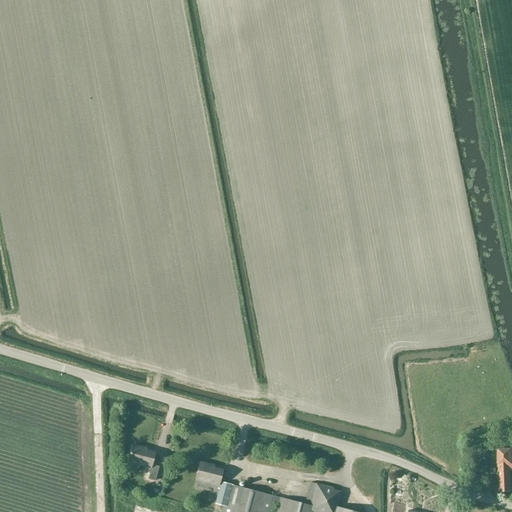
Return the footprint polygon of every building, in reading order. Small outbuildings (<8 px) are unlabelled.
[(127,463),(151,469),(152,465),(156,452),(146,450),(147,448),(132,445),(127,463)] [(511,492),(511,472),(510,449),(498,448),(497,463),(498,492),(511,492)] [(219,486),(223,469),(214,467),(215,465),(200,462),(195,480),(219,486)] [(159,467),(152,465),(151,469),(148,479),(156,481),(159,467)] [(153,482),(142,484),(143,490),(155,487),(153,482)] [(272,511),(276,497),(221,483),(218,495),(227,497),(225,507),(222,506),(220,511),(272,511)] [(336,511),(338,507),(342,491),(334,489),(334,488),(316,484),(311,483),(306,503),(280,498),(276,511),(336,511)]
